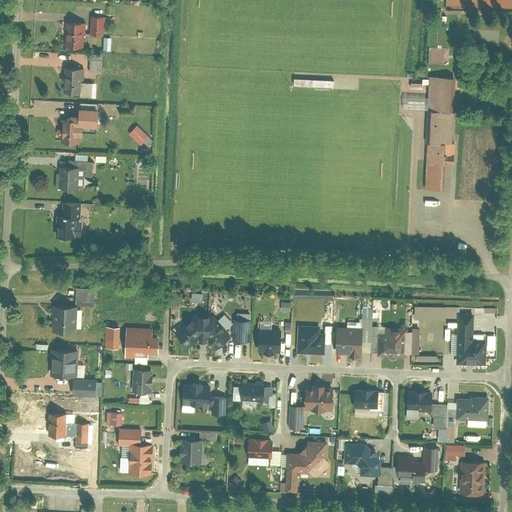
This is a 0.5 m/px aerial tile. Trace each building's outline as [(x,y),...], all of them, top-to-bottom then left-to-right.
[(94,13),(93,32),(106,33),(107,14),(94,13)] [(89,20),(69,19),(69,44),(88,45),(89,20)] [(432,45),(431,63),(450,65),(451,47),(432,45)] [(93,51),(93,70),(105,70),(106,52),(93,51)] [(83,67),(65,66),(64,91),(82,91),(81,96),(96,97),(96,82),(82,81),(83,67)] [(433,74),(427,187),(449,188),(451,162),(458,162),(459,141),(456,141),(459,75),(433,74)] [(66,117),(65,140),(66,140),(84,140),(84,134),(91,134),(91,124),(104,124),(105,102),(86,101),(86,113),(79,113),(78,117),(66,117)] [(141,122),(131,131),(144,145),(153,135),(141,122)] [(61,185),(61,186),(87,188),(88,174),(96,175),(97,159),(90,159),(91,154),(79,153),(79,158),(74,158),(74,164),(64,164),(63,171),(57,171),(57,185),(61,185)] [(58,213),(56,234),(62,235),(62,237),(72,238),(72,236),(82,236),(83,221),(77,221),(77,217),(80,217),(81,201),(63,200),(62,214),(58,213)] [(80,285),(79,301),(99,303),(100,286),(80,285)] [(56,301),(54,328),(79,329),(79,325),(83,326),(84,306),(80,305),(80,303),(56,301)] [(281,301),(281,309),(291,310),(291,302),(281,301)] [(456,305),(415,302),(414,315),(445,317),(446,314),(455,315),(456,305)] [(338,325),(336,325),(336,351),(350,351),(350,355),(363,356),(363,340),(370,341),(371,307),(362,306),(362,315),(360,315),(359,326),(338,325)] [(237,338),(253,338),(255,311),(240,310),(240,317),(237,316),(237,338)] [(191,346),(201,338),(214,338),(221,347),(236,335),(229,327),(236,322),(227,311),(221,316),(217,312),(203,312),(179,332),(191,346)] [(457,334),(450,334),(450,354),(456,354),(456,364),(486,364),(486,350),(495,350),(495,334),(486,334),(486,339),(474,339),(473,313),(457,313),(457,334)] [(325,326),(295,324),(293,354),(323,355),(325,326)] [(389,331),(383,331),(384,324),(376,324),(375,349),(383,350),(382,353),(409,354),(409,351),(416,351),(417,329),(410,329),(410,326),(390,325),(389,331)] [(153,357),(153,350),(157,352),(157,335),(154,334),(154,327),(126,326),(125,356),(135,357),(135,363),(149,363),(150,357),(153,357)] [(106,344),(121,345),(122,328),(107,327),(106,344)] [(257,329),(256,349),(282,350),(283,330),(257,329)] [(53,347),(52,374),(79,376),(81,348),(53,347)] [(441,353),(419,352),(419,360),(441,361),(441,353)] [(128,395),(128,401),(150,402),(150,395),(149,395),(149,391),(153,391),(154,367),(134,366),(133,390),(140,390),(139,395),(128,395)] [(77,377),(76,393),(100,394),(101,378),(77,377)] [(237,383),(237,384),(237,398),(246,399),(246,404),(261,404),(261,399),(269,399),(269,405),(278,405),(278,384),(268,383),(269,379),(259,378),(259,381),(245,380),(245,384),(237,383)] [(216,382),(186,381),(184,409),(199,410),(199,403),(215,404),(214,412),(229,413),(230,394),(215,393),(216,382)] [(337,387),(305,386),(304,408),(337,409),(337,387)] [(356,404),(374,405),(374,409),(393,409),(393,390),(383,389),(383,387),(356,386),(356,404)] [(436,388),(410,388),(410,417),(422,417),(422,409),(433,409),(433,425),(448,426),(449,402),(436,402),(436,388)] [(471,397),(456,396),(456,417),(468,418),(467,425),(488,426),(489,395),(471,394),(471,397)] [(304,404),(289,403),(288,427),(303,428),(304,404)] [(107,410),(107,422),(126,422),(126,410),(107,410)] [(50,411),(49,433),(68,434),(69,412),(50,411)] [(271,418),(261,421),(265,432),(275,429),(271,418)] [(79,419),(79,448),(93,448),(93,419),(79,419)] [(125,468),(133,469),(133,470),(159,471),(160,441),(145,441),(145,426),(123,425),(122,442),(134,443),(133,456),(125,456),(125,468)] [(203,461),(204,439),(217,440),(218,430),(200,429),(200,437),(182,436),(181,460),(203,461)] [(432,429),(432,438),(441,438),(441,429),(432,429)] [(236,437),(236,442),(245,441),(244,433),(237,434),(238,437),(236,437)] [(245,436),(244,455),(246,455),(246,462),(268,463),(269,455),(272,456),(272,437),(245,436)] [(282,480),(281,490),(299,491),(300,474),(316,475),(327,465),(329,440),(309,438),(308,446),(300,451),(288,450),(286,480),(282,480)] [(459,442),(449,441),(449,456),(459,456),(459,442)] [(361,475),(379,476),(378,484),(391,484),(392,466),(383,465),(383,461),(367,444),(344,443),(343,462),(352,462),(361,471),(361,475)] [(425,454),(402,454),(402,463),(397,463),(397,474),(403,474),(403,482),(414,482),(414,481),(431,481),(431,469),(441,469),(442,444),(425,444),(425,454)] [(486,459),(457,458),(456,492),(485,493),(486,459)] [(241,473),(229,483),(235,490),(246,480),(241,473)]
